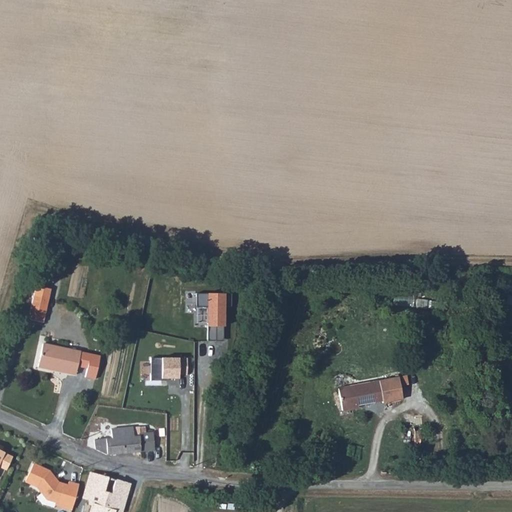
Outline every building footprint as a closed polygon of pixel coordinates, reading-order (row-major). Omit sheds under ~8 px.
[(51,298),(38,294),(30,319),(44,323),(51,298)] [(40,368),(78,374),(82,351),(43,345),(40,368)] [(384,406),(403,403),(399,379),(338,390),(342,413),(359,410),(359,408),(383,404),(384,406)] [(146,424),(133,426),(135,436),(142,435),(142,432),(147,432),(146,424)] [(113,438),(97,440),(98,449),(110,454),(155,447),(153,431),(147,432),(142,432),(142,435),(135,436),(133,426),(112,429),(113,438)] [(0,465),(9,470),(15,455),(0,448),(0,465)] [(35,465),(27,483),(40,488),(50,500),(58,502),(57,504),(73,509),(80,485),(71,483),(70,485),(62,482),(52,472),(35,465)] [(122,511),(127,490),(92,479),(82,511),(122,511)]
